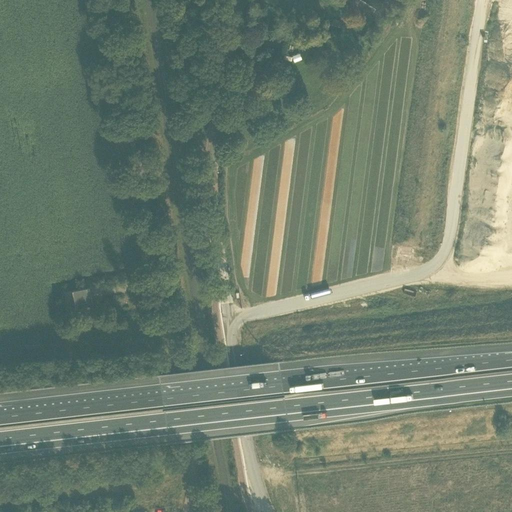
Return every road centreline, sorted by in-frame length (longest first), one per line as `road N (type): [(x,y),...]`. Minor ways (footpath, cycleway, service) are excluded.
road 1 (motorway): [(0,450),(511,391)]
road 2 (motorway): [(0,439),(511,381)]
road 3 (motorway): [(511,359),(0,415)]
road 4 (unclassified): [(196,473),(107,0)]
road 5 (unclassified): [(257,476),(211,206),(235,0)]
road 6 (track): [(511,449),(257,476)]
